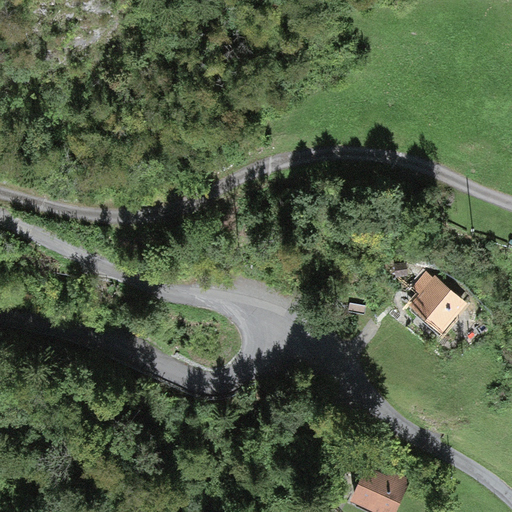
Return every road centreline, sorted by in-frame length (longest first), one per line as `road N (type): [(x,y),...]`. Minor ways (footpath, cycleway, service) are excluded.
road 1 (unclassified): [(0,191),(101,215),(153,213),(258,167),(366,154),(430,167),(511,202)]
road 2 (unclassified): [(249,321),(341,358),(391,420),(511,498)]
road 3 (unclassified): [(249,321),(261,342),(256,357),(235,377),(205,379),(76,330),(0,317)]
road 4 (unclassified): [(0,218),(160,291),(249,321)]
